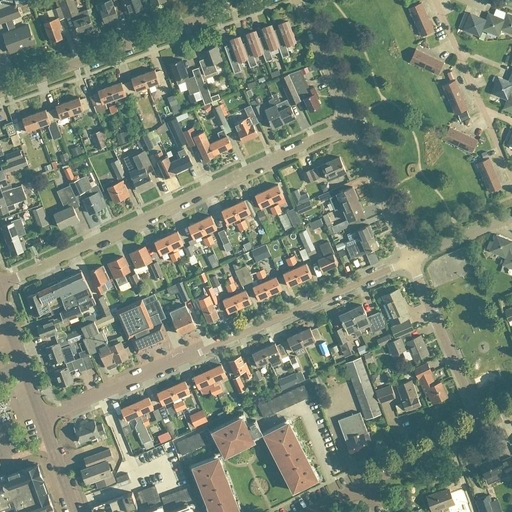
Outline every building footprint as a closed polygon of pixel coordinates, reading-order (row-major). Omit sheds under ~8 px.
[(13,0),(15,4),(0,10),(0,24),(5,23),(9,33),(3,35),(9,54),(34,45),(27,26),(15,31),(11,20),(20,17),(17,6),(26,3),(27,5),(31,3),(30,0),(13,0)] [(46,12),(49,22),(44,24),(51,43),(61,39),(58,28),(60,27),(58,21),(63,19),(63,20),(65,19),(58,0),(54,0),(57,8),(51,11),(51,10),(46,12)] [(58,0),(65,19),(72,17),(78,33),(93,28),(86,10),(77,14),(72,0),(58,0)] [(107,0),(109,2),(96,7),(99,13),(101,12),(102,17),(100,18),(103,26),(112,23),(112,20),(118,18),(113,7),(111,1),(114,0),(107,0)] [(119,0),(123,10),(128,8),(130,14),(142,9),(138,0),(119,0)] [(414,23),(427,18),(420,4),(408,9),(414,23)] [(485,21),(469,14),(466,13),(461,24),(465,26),(462,31),(479,37),(485,21),(488,14),(485,21)] [(504,20),(488,14),(485,21),(479,37),(481,33),(482,31),(497,37),(506,14),(504,20)] [(511,35),(511,16),(506,14),(497,37),(498,37),(500,31),(511,35)] [(433,32),(427,18),(414,23),(421,38),(433,32)] [(270,26),(278,48),(282,59),(289,56),(285,47),(295,43),(287,22),(277,26),(278,29),(272,31),(271,26),(270,26)] [(255,32),(254,32),(262,53),(265,63),(272,60),(269,51),(278,48),(270,26),(260,30),(264,39),(258,41),(255,32)] [(262,53),(254,32),(244,35),(248,44),(242,46),(239,38),(238,38),(249,69),(256,66),(253,57),(262,53)] [(249,69),(238,38),(229,41),(230,45),(224,47),(233,74),(241,72),(237,62),(246,59),(249,69)] [(201,53),(205,64),(200,66),(204,77),(216,72),(213,64),(221,61),(215,47),(201,53)] [(423,69),(429,57),(415,50),(409,63),(423,69)] [(443,63),(429,57),(423,69),(437,76),(443,63)] [(198,92),(193,78),(188,80),(181,61),(169,65),(175,81),(177,86),(185,83),(189,95),(198,92)] [(218,95),(210,98),(205,83),(203,84),(197,69),(191,71),(194,77),(193,78),(203,106),(212,103),(219,100),(218,95)] [(153,71),(142,75),(146,88),(158,84),(158,83),(163,81),(159,72),(154,74),(153,71)] [(306,92),(298,76),(299,75),(298,71),(288,75),(290,79),(292,83),(291,83),(293,86),(292,87),(299,102),(303,101),(309,113),(319,108),(314,97),(317,96),(313,88),(306,92)] [(456,78),(453,71),(447,74),(449,81),(456,78)] [(146,88),(142,75),(130,79),(131,82),(126,84),(129,93),(134,92),(134,93),(146,88)] [(293,86),(291,83),(291,84),(287,75),(279,79),(291,106),(299,102),(292,87),(293,86)] [(495,83),(490,94),(506,101),(503,110),(510,93),(511,88),(511,84),(508,82),(497,78),(493,77),(491,82),(495,83)] [(448,101),(461,96),(455,82),(442,87),(448,101)] [(129,93),(126,84),(121,86),(120,83),(108,87),(113,101),(125,96),(124,95),(129,93)] [(113,101),(108,87),(96,92),(97,95),(92,96),(96,106),(100,104),(101,105),(113,101)] [(510,93),(503,110),(511,113),(511,94),(510,93)] [(286,100),(280,103),(275,94),(271,96),(272,99),(272,100),(283,124),(295,119),(286,100)] [(167,99),(173,114),(175,118),(181,115),(180,111),(174,96),(167,99)] [(461,96),(448,101),(454,116),(467,110),(461,96)] [(66,103),(70,116),(82,112),(82,111),(87,109),(83,100),(78,102),(77,99),(66,103)] [(270,108),(268,109),(265,110),(268,117),(267,117),(272,129),(283,124),(272,100),(268,102),(270,108)] [(259,106),(258,106),(255,101),(250,103),(252,109),(258,121),(264,118),(259,106)] [(211,104),(213,109),(210,110),(218,127),(227,123),(224,117),(219,107),(218,107),(216,102),(211,104)] [(70,116),(66,103),(54,107),(55,110),(50,112),(53,121),(58,120),(59,121),(70,116)] [(222,104),(218,106),(219,106),(219,107),(224,117),(227,115),(222,104)] [(236,132),(241,143),(257,136),(252,125),(257,123),(250,107),(244,109),(248,118),(233,125),(237,132),(236,132)] [(44,111),(32,115),(37,129),(48,125),(49,127),(47,128),(52,141),(61,138),(55,122),(58,120),(53,121),(50,112),(45,114),(44,111)] [(457,117),(460,122),(469,119),(467,113),(457,117)] [(37,129),(32,115),(21,120),(22,122),(16,125),(19,134),(24,132),(25,133),(37,129)] [(187,144),(175,120),(167,124),(178,148),(187,144)] [(182,132),(181,133),(187,145),(194,141),(195,143),(200,154),(198,155),(203,165),(210,162),(208,159),(214,156),(214,155),(209,145),(206,138),(203,132),(199,134),(196,136),(192,128),(189,130),(182,133),(182,132)] [(457,147),(463,135),(449,128),(443,140),(457,147)] [(220,140),(209,145),(214,155),(231,147),(226,136),(226,137),(223,130),(217,133),(220,140)] [(100,132),(91,135),(97,151),(105,148),(100,132)] [(116,135),(119,145),(129,142),(127,135),(125,135),(124,133),(116,135)] [(138,139),(144,151),(145,152),(152,148),(146,135),(138,139)] [(463,135),(457,147),(471,154),(477,141),(463,135)] [(79,146),(71,149),(73,157),(82,154),(79,146)] [(180,158),(170,163),(175,174),(192,165),(187,155),(184,149),(183,147),(177,150),(178,151),(177,152),(180,158)] [(4,156),(7,165),(3,166),(6,174),(27,166),(24,159),(22,159),(19,151),(4,156)] [(145,152),(144,151),(131,157),(137,170),(129,174),(138,192),(153,185),(148,174),(147,174),(144,167),(150,164),(145,152)] [(69,162),(66,153),(59,156),(62,165),(69,162)] [(163,159),(159,153),(155,155),(157,161),(162,172),(159,173),(162,180),(165,179),(165,180),(175,175),(175,174),(170,163),(167,157),(163,159)] [(306,183),(325,176),(327,181),(345,173),(338,158),(302,174),(306,183)] [(482,179),(494,174),(488,159),(476,165),(482,179)] [(118,161),(110,164),(117,181),(125,177),(118,161)] [(0,193),(11,189),(9,183),(6,184),(1,171),(0,171),(0,193)] [(27,183),(33,182),(30,174),(24,176),(27,183)] [(87,174),(81,176),(85,188),(91,186),(87,174)] [(494,174),(482,179),(488,193),(501,188),(494,174)] [(69,184),(74,195),(84,191),(79,180),(69,184)] [(27,184),(29,191),(35,189),(33,182),(27,184)] [(106,189),(108,188),(115,202),(128,196),(122,182),(114,186),(112,182),(104,185),(106,189)] [(69,185),(69,186),(56,192),(65,210),(54,215),(60,229),(71,223),(72,225),(79,222),(73,210),(79,207),(74,195),(69,184),(69,185)] [(97,186),(82,194),(85,199),(83,200),(90,214),(104,208),(100,199),(102,197),(97,186)] [(265,191),(271,204),(282,199),(277,186),(265,191)] [(11,189),(0,193),(0,196),(0,198),(0,214),(14,210),(12,205),(21,202),(25,200),(21,187),(11,190),(11,189)] [(336,194),(336,195),(335,196),(333,190),(317,197),(320,203),(330,199),(333,206),(334,205),(336,211),(342,209),(342,208),(357,201),(351,188),(336,194)] [(295,207),(309,201),(306,194),(300,197),(297,190),(289,194),(295,207)] [(255,199),(250,202),(254,212),(271,204),(265,191),(254,197),(255,199)] [(299,214),(312,208),(309,201),(295,207),(299,214)] [(357,201),(342,208),(342,209),(347,222),(363,215),(357,201)] [(243,202),(232,207),(238,220),(254,212),(250,202),(244,205),(243,202)] [(36,222),(45,218),(42,207),(32,211),(36,222)] [(238,220),(232,207),(221,212),(226,225),(238,220)] [(293,228),(294,228),(295,231),(302,228),(301,224),(294,209),(285,212),(293,228)] [(267,220),(263,210),(256,213),(261,223),(267,220)] [(330,235),(333,233),(333,234),(349,227),(346,221),(332,227),(327,215),(322,217),(330,235)] [(198,223),(204,235),(216,230),(210,217),(198,223)] [(20,220),(17,221),(11,223),(12,224),(1,228),(6,242),(17,238),(25,235),(20,220)] [(204,235),(198,223),(187,228),(189,232),(193,240),(193,241),(204,235)] [(347,242),(344,244),(343,242),(334,246),(337,252),(346,248),(373,237),(368,226),(350,233),(353,239),(347,242)] [(223,246),(229,243),(223,231),(217,233),(223,246)] [(304,250),(308,260),(309,259),(306,254),(315,251),(306,231),(298,234),(304,250)] [(165,238),(171,251),(182,246),(176,233),(165,238)] [(269,241),(266,234),(262,236),(259,241),(261,245),(269,241)] [(505,259),(509,250),(510,248),(511,243),(511,242),(496,236),(493,243),(489,251),(489,252),(505,259)] [(373,237),(346,248),(351,259),(377,248),(373,237)] [(19,243),(17,238),(6,242),(11,255),(22,251),(25,250),(22,242),(19,243)] [(171,251),(165,238),(154,243),(160,256),(171,251)] [(468,243),(475,255),(483,251),(476,238),(468,243)] [(39,239),(32,243),(34,248),(41,244),(39,239)] [(272,248),(276,253),(286,246),(282,241),(272,248)] [(318,246),(323,258),(316,261),(321,273),(337,266),(333,256),(333,255),(328,242),(318,246)] [(265,244),(250,250),(255,261),(269,255),(265,244)] [(187,258),(188,258),(190,262),(195,259),(193,256),(194,255),(189,246),(183,249),(187,258)] [(130,254),(136,268),(133,270),(135,274),(135,275),(136,275),(148,270),(145,265),(151,262),(144,247),(130,254)] [(308,260),(304,250),(298,252),(303,262),(308,260)] [(344,250),(338,253),(342,262),(348,260),(344,250)] [(511,251),(509,250),(505,259),(504,261),(502,266),(511,270),(511,251)] [(246,262),(252,259),(249,253),(243,255),(246,262)] [(115,278),(114,279),(118,287),(127,283),(123,275),(129,272),(122,258),(108,264),(115,278)] [(468,258),(459,258),(459,275),(469,275),(468,258)] [(156,280),(163,276),(157,262),(149,266),(156,280)] [(239,269),(240,269),(238,263),(232,266),(234,272),(241,287),(246,285),(239,269)] [(294,269),(299,282),(311,277),(306,264),(294,269)] [(246,266),(240,269),(239,269),(246,285),(253,282),(246,266)] [(102,267),(100,268),(88,273),(94,287),(93,288),(97,296),(107,292),(103,283),(108,280),(102,267)] [(299,282),(294,269),(282,274),(288,287),(299,282)] [(489,282),(496,284),(499,273),(484,269),(480,285),(487,287),(489,282)] [(263,270),(259,272),(269,296),(281,290),(275,278),(271,280),(269,275),(265,277),(263,270)] [(256,281),(258,285),(252,288),(258,301),(269,296),(259,272),(255,273),(258,280),(256,281)] [(95,304),(93,301),(81,273),(65,280),(72,295),(72,294),(78,307),(81,315),(82,315),(81,312),(89,308),(88,306),(94,304),(95,304)] [(135,275),(135,274),(128,277),(134,291),(136,290),(139,298),(145,295),(141,288),(142,287),(136,275),(135,275)] [(215,277),(209,279),(213,289),(219,287),(215,277)] [(236,290),(233,284),(234,283),(231,277),(226,279),(229,285),(239,309),(250,304),(245,291),(240,293),(238,289),(236,290)] [(72,295),(65,280),(56,284),(63,298),(61,299),(67,311),(78,307),(72,294),(72,295)] [(182,282),(175,285),(183,303),(190,300),(182,282)] [(46,289),(43,290),(50,309),(54,308),(56,314),(60,313),(67,311),(61,299),(63,298),(56,284),(51,286),(50,284),(45,286),(46,289)] [(226,295),(227,299),(222,301),(228,314),(239,309),(229,285),(225,287),(228,294),(226,295)] [(203,291),(206,297),(202,299),(205,306),(201,308),(207,322),(218,318),(212,306),(218,303),(214,294),(213,294),(210,288),(203,291)] [(50,309),(43,290),(38,292),(38,293),(26,298),(33,317),(36,316),(36,318),(40,316),(39,315),(50,311),(52,316),(56,314),(54,308),(50,309)] [(392,326),(408,319),(406,313),(407,313),(397,290),(382,298),(385,305),(382,307),(388,320),(389,320),(392,326)] [(154,294),(115,311),(132,350),(135,348),(137,353),(168,339),(158,316),(163,314),(163,315),(164,315),(158,301),(157,301),(154,294)] [(111,314),(107,305),(102,297),(93,301),(95,304),(94,304),(97,310),(101,318),(111,314)] [(187,313),(184,306),(169,312),(172,320),(179,335),(195,328),(188,313),(187,313)] [(366,318),(361,306),(350,311),(355,322),(358,331),(369,326),(366,318)] [(81,315),(78,307),(67,311),(60,313),(63,322),(81,315)] [(350,311),(345,313),(345,312),(342,311),(334,314),(338,322),(340,321),(344,329),(347,336),(352,334),(355,335),(356,338),(360,336),(358,331),(355,322),(350,311)] [(59,325),(62,324),(60,319),(52,321),(45,323),(46,324),(37,327),(39,332),(38,332),(40,338),(41,337),(41,339),(57,333),(62,332),(59,325)] [(408,321),(390,328),(395,339),(412,331),(408,321)] [(93,322),(86,325),(80,327),(85,338),(82,340),(89,356),(98,352),(105,367),(115,362),(116,363),(127,358),(126,357),(130,355),(127,348),(123,350),(120,343),(122,342),(120,337),(115,339),(106,343),(101,331),(98,333),(93,322)] [(374,324),(376,331),(385,329),(383,322),(374,324)] [(303,344),(304,346),(320,339),(316,329),(311,331),(309,329),(298,334),(303,344)] [(340,329),(333,333),(339,346),(346,342),(340,329)] [(84,338),(81,330),(66,336),(69,344),(84,338)] [(303,344),(298,334),(287,339),(288,341),(283,344),(288,354),(304,346),(303,344)] [(419,336),(405,343),(401,344),(399,339),(386,344),(392,356),(408,349),(413,361),(427,355),(419,336)] [(383,337),(376,340),(379,347),(385,344),(383,337)] [(329,355),(327,353),(328,352),(324,342),(317,345),(322,355),(324,358),(329,355)] [(59,344),(45,349),(50,365),(64,360),(59,344)] [(282,362),(280,357),(285,355),(281,345),(276,347),(275,344),(263,349),(269,362),(272,367),(282,362)] [(364,345),(356,349),(359,356),(367,352),(364,345)] [(269,362),(263,349),(251,355),(253,357),(248,359),(252,369),(269,362)] [(363,355),(366,364),(372,362),(369,353),(363,355)] [(241,360),(240,357),(236,359),(235,356),(229,359),(230,362),(229,362),(235,376),(243,372),(247,379),(251,378),(243,360),(241,360)] [(294,358),(289,361),(293,370),(298,367),(294,358)] [(360,358),(345,364),(366,420),(380,415),(360,358)] [(65,364),(67,368),(53,372),(59,388),(72,384),(68,372),(78,369),(79,373),(86,371),(81,359),(65,364)] [(440,383),(435,385),(430,375),(431,374),(427,364),(413,370),(425,398),(429,396),(432,404),(446,397),(440,383)] [(221,366),(207,372),(217,395),(222,393),(219,386),(221,385),(219,379),(225,376),(221,366)] [(207,372),(193,378),(198,389),(211,383),(213,387),(209,389),(212,397),(217,395),(207,372)] [(262,380),(258,372),(252,374),(255,382),(262,380)] [(188,384),(193,382),(189,373),(184,375),(188,384)] [(294,374),(277,381),(281,391),(298,383),(294,374)] [(239,378),(232,381),(238,395),(245,391),(239,378)] [(315,378),(310,380),(319,405),(325,403),(319,388),(318,388),(317,385),(318,384),(316,378),(315,379),(315,378)] [(410,381),(396,386),(405,411),(419,406),(410,381)] [(181,402),(179,397),(189,393),(184,382),(171,388),(181,411),(186,409),(182,401),(181,402)] [(309,398),(303,386),(258,407),(263,418),(309,398)] [(390,386),(375,392),(379,404),(394,399),(390,386)] [(181,411),(171,388),(157,394),(162,404),(171,400),(173,405),(176,413),(179,420),(183,419),(180,411),(181,411)] [(134,404),(139,415),(153,408),(148,398),(134,404)] [(389,417),(401,413),(397,401),(385,405),(389,417)] [(139,415),(134,404),(121,410),(123,414),(117,416),(122,428),(128,425),(126,420),(134,417),(137,424),(136,424),(135,428),(142,444),(150,441),(144,427),(141,419),(139,415)] [(158,409),(163,419),(169,417),(164,407),(158,409)] [(163,419),(158,409),(152,412),(156,422),(163,419)] [(202,411),(188,417),(190,422),(187,423),(190,431),(196,429),(195,427),(207,422),(202,411)] [(359,413),(338,421),(345,440),(345,439),(352,457),(368,451),(366,443),(370,442),(359,413)] [(141,419),(144,427),(149,425),(146,417),(141,419)] [(211,435),(225,461),(255,445),(253,441),(262,436),(255,423),(247,427),(242,419),(211,435)] [(98,442),(106,439),(101,425),(96,427),(94,422),(88,424),(87,422),(85,421),(81,423),(80,424),(81,426),(74,429),(79,444),(96,438),(98,442)] [(288,423),(264,435),(265,436),(267,435),(270,440),(267,441),(272,450),(274,449),(277,454),(275,455),(279,464),(281,463),(284,468),(282,469),(286,478),(288,476),(291,482),(289,483),(293,492),(317,479),(288,423)] [(181,456),(209,443),(203,431),(176,444),(181,456)] [(108,450),(84,459),(87,468),(81,470),(86,484),(95,480),(98,487),(114,481),(107,461),(112,460),(108,450)] [(498,457),(479,465),(485,479),(499,473),(502,478),(511,473),(511,460),(511,458),(501,462),(498,457)] [(219,459),(218,458),(193,467),(210,511),(239,511),(238,508),(235,509),(233,503),(236,502),(232,494),(230,495),(227,489),(230,488),(227,479),(224,480),(222,474),(224,473),(221,464),(218,465),(216,460),(219,459)] [(0,511),(53,511),(52,508),(47,493),(42,480),(37,464),(21,470),(5,476),(0,478),(0,477),(0,511)] [(436,494),(426,498),(431,511),(433,511),(440,510),(440,511),(468,511),(466,505),(467,504),(462,490),(450,494),(448,490),(436,495),(436,494)] [(192,511),(191,508),(190,507),(176,511),(161,511),(159,506),(143,511),(128,511),(128,510),(132,508),(137,507),(132,493),(91,508),(92,511),(192,511)] [(474,500),(478,511),(494,511),(489,495),(474,500)]
